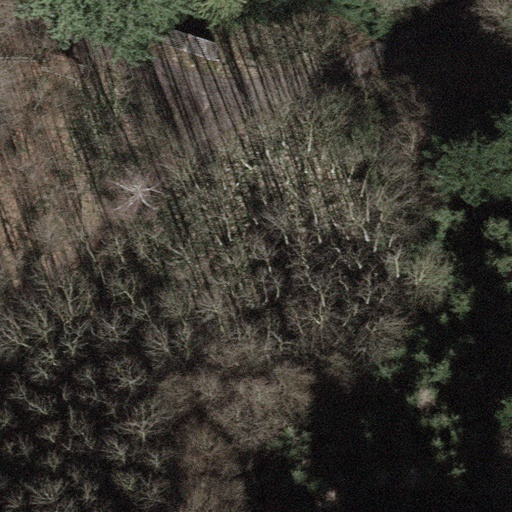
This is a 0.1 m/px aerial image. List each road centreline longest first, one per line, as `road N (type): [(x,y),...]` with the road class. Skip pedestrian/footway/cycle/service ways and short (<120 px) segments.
road 1 (track): [(203,64),(307,70),(426,0)]
road 2 (track): [(0,25),(203,64)]
